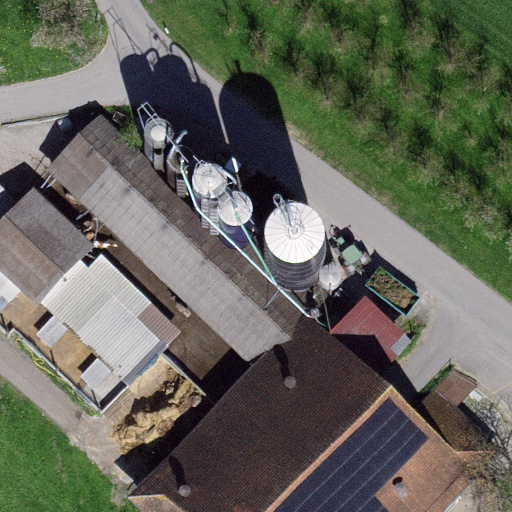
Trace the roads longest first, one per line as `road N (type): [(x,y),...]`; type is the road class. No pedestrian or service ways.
road 1 (unclassified): [(115,0),(151,64),(511,322)]
road 2 (track): [(151,64),(95,87),(0,101)]
